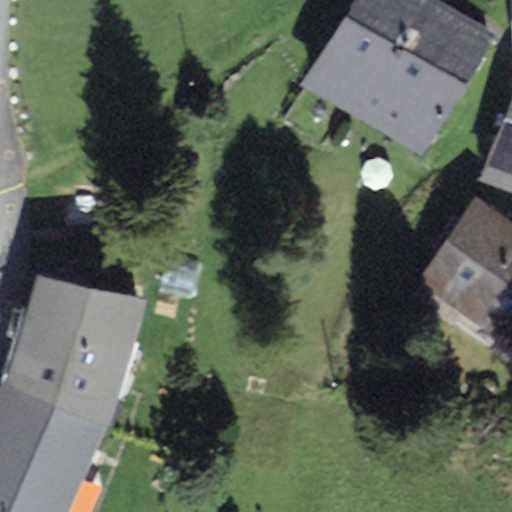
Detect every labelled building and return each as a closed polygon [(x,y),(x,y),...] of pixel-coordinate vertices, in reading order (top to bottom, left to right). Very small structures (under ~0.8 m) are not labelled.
[(485,31),(433,0),(363,0),(313,83),(417,145),(485,31)] [(511,181),(511,111),(489,174),(511,181)] [(511,327),(511,227),(480,205),(427,280),(507,335),(511,327)] [(139,305),(43,279),(11,385),(100,423),(139,305)] [(0,511),(64,511),(100,423),(11,385),(0,410),(0,511)]
